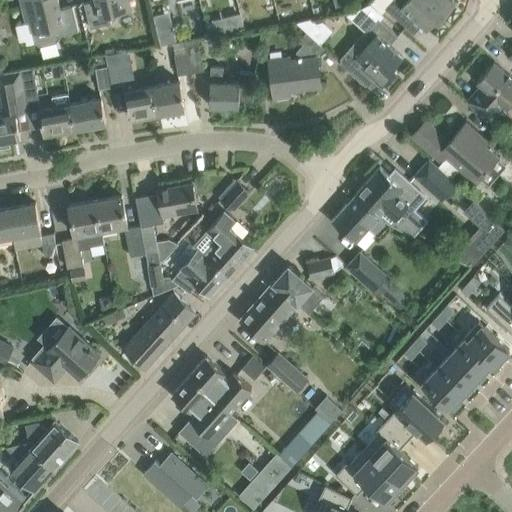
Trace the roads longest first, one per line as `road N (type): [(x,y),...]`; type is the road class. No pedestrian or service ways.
road 1 (tertiary): [(40,511),(309,212),(326,179)]
road 2 (residential): [(0,186),(206,141),(264,144),(326,179)]
road 3 (tertiary): [(326,179),(498,0)]
